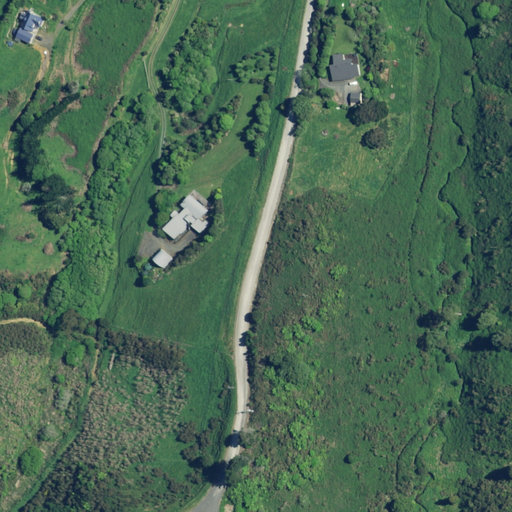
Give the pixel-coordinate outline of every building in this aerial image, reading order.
[(45,18),(29,11),(18,37),(32,43),(36,34),(33,33),(36,28),(40,29),(45,18)] [(360,64),(358,53),(334,55),(335,65),(332,65),(333,81),(361,78),(360,64)] [(362,94),(352,93),(351,103),(361,104),(362,94)] [(208,211),(192,195),(182,205),(186,209),(181,215),(176,211),(172,215),(175,218),(164,229),(175,239),(190,224),(199,233),(206,226),(199,220),(208,211)] [(170,259),(161,249),(152,258),(162,267),(170,259)]
